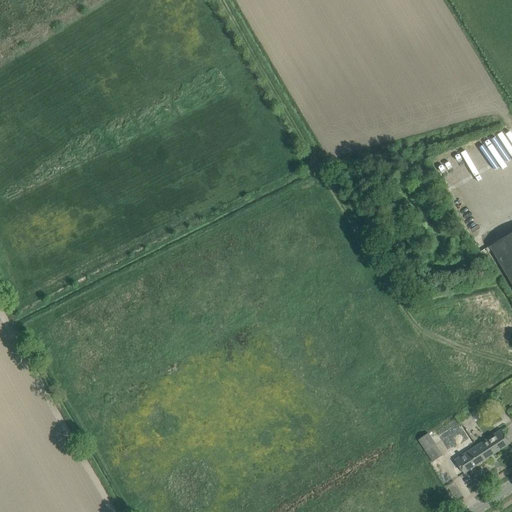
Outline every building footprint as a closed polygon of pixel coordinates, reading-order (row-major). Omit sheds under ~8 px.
[(482,140),(476,142),(491,172),(496,169),(482,140)] [(446,160),(439,163),(444,179),(451,177),(446,160)] [(511,233),(490,247),(511,284),(511,233)] [(502,430),(476,447),(485,460),(510,443),(505,435),(502,430)] [(418,440),(432,462),(442,455),(435,443),(428,433),(418,440)] [(485,460),(476,447),(455,460),(458,465),(464,474),(485,460)]
